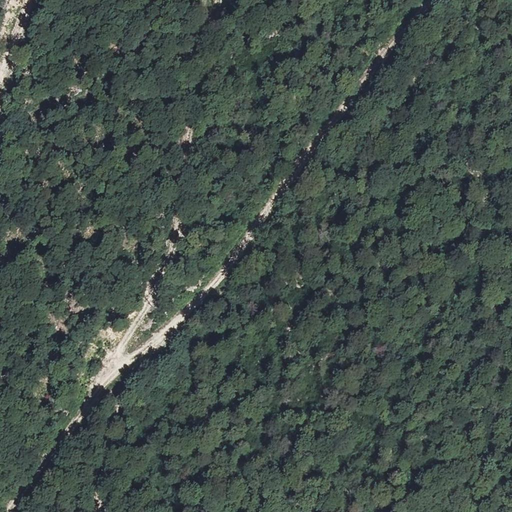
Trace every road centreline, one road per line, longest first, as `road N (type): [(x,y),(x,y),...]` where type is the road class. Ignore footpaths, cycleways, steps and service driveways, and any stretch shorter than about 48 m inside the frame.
road 1 (track): [(9,511),(95,390),(199,301),(299,162),(432,0)]
road 2 (track): [(120,366),(171,262),(223,0)]
road 3 (track): [(145,350),(113,434),(98,511)]
